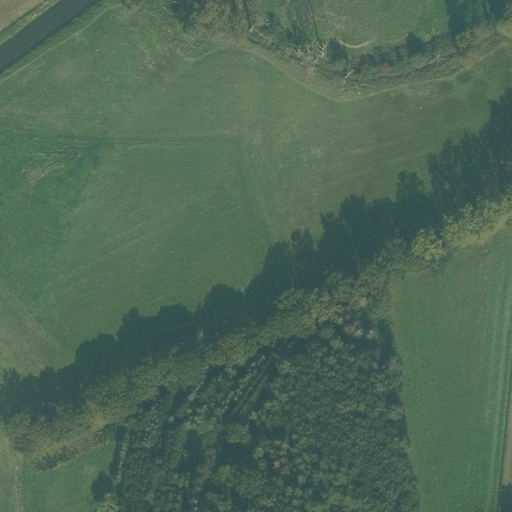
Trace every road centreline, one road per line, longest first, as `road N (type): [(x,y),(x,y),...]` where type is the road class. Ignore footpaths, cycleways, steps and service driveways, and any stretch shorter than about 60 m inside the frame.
road 1 (track): [(313,305),(43,428),(30,441)]
road 2 (track): [(313,305),(315,322),(197,475),(191,511)]
road 3 (track): [(511,206),(313,305)]
